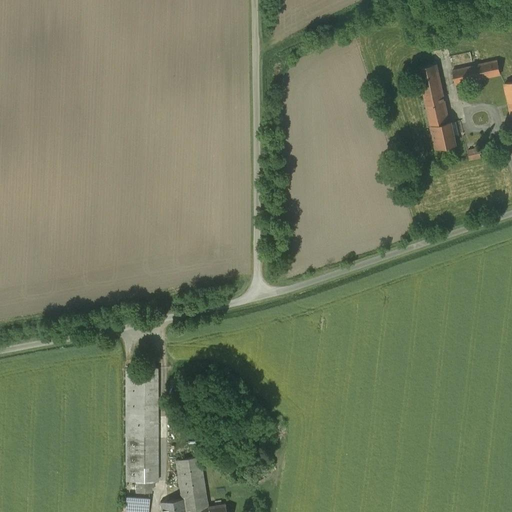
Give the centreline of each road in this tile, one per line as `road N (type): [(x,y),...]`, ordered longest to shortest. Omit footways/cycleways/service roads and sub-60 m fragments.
road 1 (unclassified): [(260,297),(254,0)]
road 2 (unclassified): [(0,352),(260,297)]
road 3 (unclassified): [(260,297),(511,213)]
